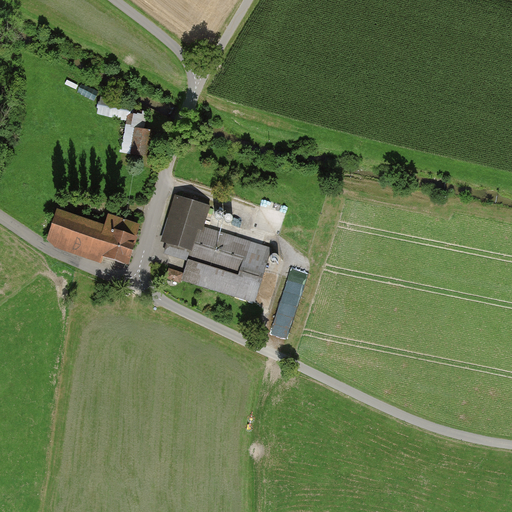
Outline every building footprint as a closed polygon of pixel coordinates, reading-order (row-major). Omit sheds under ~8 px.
[(146,128),(147,115),(134,113),(133,127),(146,128)] [(148,131),(133,129),(129,157),(143,159),(148,131)] [(209,208),(175,198),(160,245),(190,254),(183,280),(257,302),(273,249),(203,228),(209,208)] [(101,228),(55,215),(46,245),(125,267),(137,226),(104,217),(101,228)] [(185,269),(188,261),(180,259),(177,267),(185,269)] [(290,339),(309,273),(292,268),(273,334),(290,339)]
